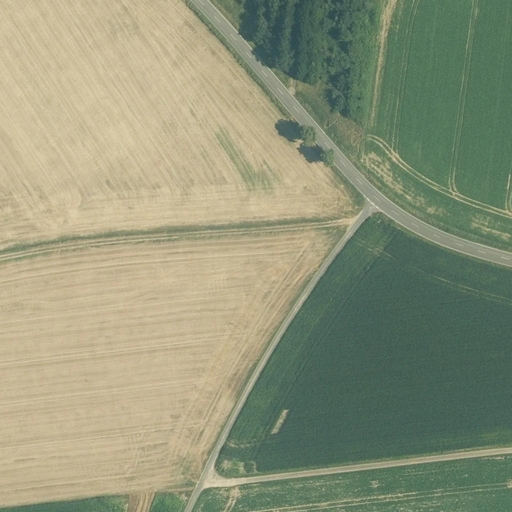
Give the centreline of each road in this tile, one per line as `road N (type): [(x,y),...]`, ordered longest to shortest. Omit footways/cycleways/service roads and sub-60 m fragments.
road 1 (secondary): [(101,511),(214,296),(301,172)]
road 2 (unclassified): [(375,196),(274,340),(188,511)]
road 3 (track): [(360,219),(87,239),(0,257)]
road 4 (track): [(511,451),(199,487)]
road 5 (secondary): [(345,115),(449,0)]
road 6 (secondary): [(300,115),(200,0)]
road 7 (secondary): [(511,256),(433,236),(375,196)]
